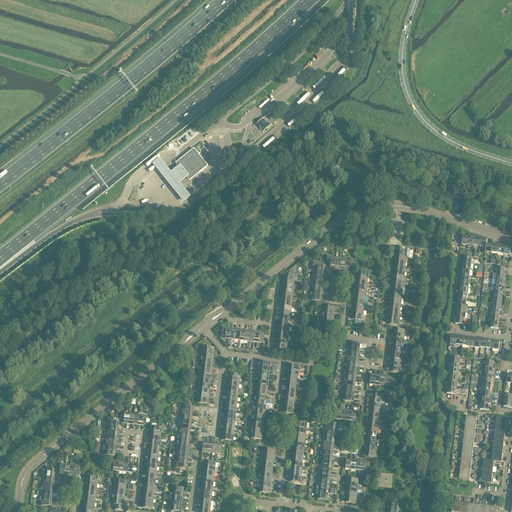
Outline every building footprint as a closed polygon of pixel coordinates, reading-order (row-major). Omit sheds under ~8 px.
[(260,128),(263,132),(269,127),(266,123),(263,119),(257,124),(260,128)] [(190,180),(207,166),(193,149),(176,163),(190,180)] [(183,203),(190,197),(189,196),(186,192),(182,187),(179,184),(181,182),(187,177),(189,176),(180,165),(178,166),(173,170),(172,171),(170,173),(169,171),(165,166),(162,162),(159,159),(152,164),(154,167),(158,172),(162,177),(166,182),(170,187),(175,192),(179,198),(182,202),(183,203)] [(406,260),(408,260),(409,250),(397,248),(396,256),(396,258),(406,259),(406,260)] [(329,269),(334,270),(336,258),(327,257),(327,260),(329,264),(330,264),(329,269)] [(345,261),(344,271),(349,272),(349,270),(350,270),(353,268),(354,260),(350,259),(350,262),(345,261)] [(315,272),(324,273),(325,269),(322,268),(323,263),(313,262),(312,271),(315,271),(315,272)] [(285,278),(284,283),(294,284),(294,282),(297,282),(298,275),(294,274),(295,267),(290,271),(290,274),(288,274),(288,279),(285,278)] [(358,272),(357,277),(367,278),(368,273),(369,274),(370,270),(360,269),(360,273),(358,272)] [(363,317),(353,315),(352,322),(355,322),(354,324),(361,325),(361,322),(362,322),(363,317)] [(333,323),(323,322),(323,327),(322,326),(321,330),(329,330),(330,327),(333,328),(333,323)] [(229,340),(231,330),(226,329),(226,328),(222,328),(221,338),(225,339),(224,339),(228,340),(229,340)] [(204,351),(203,356),(213,357),(214,352),(214,348),(202,347),(201,351),(204,351)] [(400,369),(390,368),(390,373),(400,374),(399,375),(399,378),(402,378),(407,379),(407,375),(402,375),(403,370),(400,369)] [(239,385),(241,386),(242,383),(239,383),(240,379),(237,379),(237,375),(230,374),(230,378),(229,383),(239,384),(239,385)] [(385,377),(383,387),(382,387),(382,389),(384,389),(385,387),(393,388),(394,378),(385,377)] [(336,420),(341,420),(342,411),(343,411),(344,408),(341,408),(341,410),(337,410),(333,410),(332,419),(336,420)] [(139,416),(137,426),(142,426),(143,425),(144,425),(146,423),(147,415),(139,414),(139,416)] [(109,422),(108,427),(118,428),(119,423),(118,423),(118,420),(108,419),(108,422),(109,422)] [(297,425),(296,429),(306,431),(306,432),(308,432),(309,430),(306,429),(307,423),(298,422),(298,425),(297,425)] [(152,427),(151,432),(161,433),(164,433),(165,426),(157,425),(157,428),(152,427)] [(252,433),(250,433),(249,435),(252,436),(251,439),(259,440),(259,441),(258,441),(258,444),(264,445),(264,442),(261,441),(262,435),(252,434),(252,433)] [(265,450),(264,455),(274,456),(276,456),(277,454),(274,453),(275,451),(272,451),(272,449),(266,448),(266,450),(265,450)] [(113,471),(116,472),(118,472),(119,462),(114,461),(113,467),(111,467),(111,471),(113,471)] [(360,461),(359,471),(358,471),(358,473),(360,473),(360,471),(369,472),(370,462),(360,461)] [(186,465),(176,464),(174,464),(173,472),(182,473),(183,470),(186,470),(186,465)] [(45,473),(44,477),(54,479),(55,474),(54,474),(54,470),(46,469),(46,473),(45,473)] [(88,474),(87,483),(97,484),(97,485),(99,485),(100,483),(97,482),(98,475),(88,474)] [(114,499),(112,499),(111,501),(114,501),(113,505),(116,505),(115,510),(123,511),(124,501),(114,500),(114,499)]
